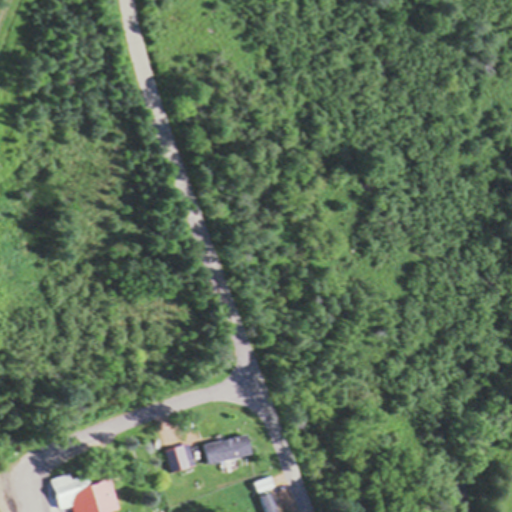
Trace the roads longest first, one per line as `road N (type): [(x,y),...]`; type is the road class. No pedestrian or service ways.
road 1 (residential): [(304,511),(136,54),(125,0)]
road 2 (residential): [(32,466),(57,447),(252,379)]
